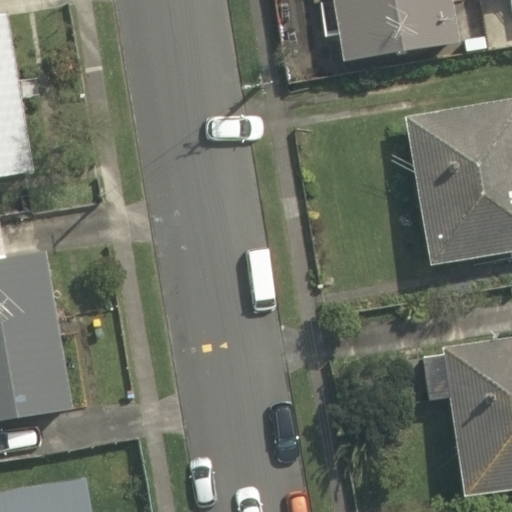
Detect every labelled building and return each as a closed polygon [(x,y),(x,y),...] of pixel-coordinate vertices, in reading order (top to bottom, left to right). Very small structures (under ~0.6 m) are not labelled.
[(330,0),(341,64),(458,45),(451,0),(330,0)] [(0,16),(0,181),(31,176),(3,16),(0,16)] [(511,102),(432,117),(406,121),(430,268),(432,267),(511,253),(511,102)] [(0,261),(0,426),(71,414),(43,253),(0,261)] [(511,341),(440,353),(463,501),(511,493),(511,341)] [(85,511),(77,471),(0,486),(0,511),(85,511)]
